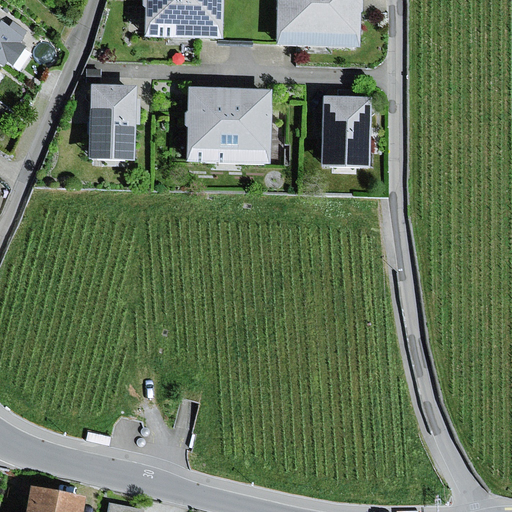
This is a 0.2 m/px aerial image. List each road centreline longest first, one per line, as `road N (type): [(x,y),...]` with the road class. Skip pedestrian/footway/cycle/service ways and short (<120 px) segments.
road 1 (residential): [(481,511),(430,400),(404,269),(397,0)]
road 2 (tertiary): [(262,511),(34,454),(0,437)]
